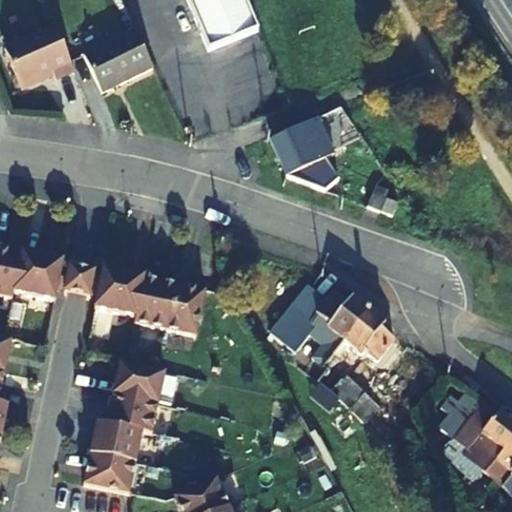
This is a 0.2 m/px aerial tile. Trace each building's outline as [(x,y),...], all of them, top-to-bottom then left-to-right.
[(184,0),(209,57),(261,34),(246,0),(184,0)] [(75,79),(56,35),(5,57),(23,97),(42,88),(41,87),(42,86),(54,81),(56,87),(75,79)] [(102,101),(154,77),(136,39),(85,64),(102,101)] [(343,133),(353,127),(341,110),(329,116),(343,133)] [(284,180),(321,194),(337,185),(325,162),(332,159),(326,148),(337,144),(326,117),(268,143),(284,180)] [(374,190),(366,211),(380,216),(387,195),(374,190)] [(0,299),(11,302),(13,296),(54,304),(57,293),(61,272),(63,263),(21,254),(21,257),(0,252),(0,299)] [(134,327),(196,340),(205,294),(144,282),(144,279),(102,271),(101,280),(96,302),(94,312),(136,321),(134,327)] [(61,272),(57,293),(64,295),(64,297),(88,302),(89,300),(96,302),(101,280),(93,279),(93,277),(69,272),(68,274),(61,272)] [(366,311),(348,296),(341,304),(330,294),(315,313),(303,303),(291,318),(289,317),(276,332),(287,341),(285,343),(300,357),(283,381),(298,394),(307,384),(366,311)] [(350,419),(361,427),(376,406),(363,395),(354,387),(348,394),(334,382),(359,353),(363,355),(365,353),(374,362),(390,341),(379,330),(383,324),(366,311),(307,384),(350,419)] [(2,344),(0,343),(0,443),(7,409),(0,407),(0,393),(10,346),(2,344)] [(96,427),(83,488),(129,498),(142,436),(151,438),(164,377),(119,367),(106,429),(96,427)] [(511,476),(511,429),(479,403),(464,424),(477,433),(465,453),(478,464),(482,476),(500,492),(511,476)] [(511,476),(500,492),(511,506),(511,476)] [(173,501),(178,511),(229,511),(216,482),(173,501)]
